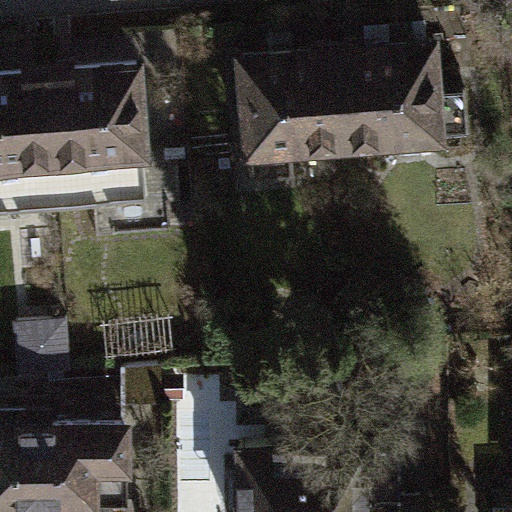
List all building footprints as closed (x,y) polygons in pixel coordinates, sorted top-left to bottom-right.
[(435,87),(431,39),(339,47),(346,138),(439,131),(439,128),(468,126),(465,85),(435,87)] [(346,138),(339,47),(246,53),(256,172),(293,169),(290,143),(346,138)] [(149,195),(139,60),(50,67),(60,202),(149,195)] [(0,205),(60,202),(50,67),(0,70),(0,205)] [(68,314),(17,318),(21,371),(72,367),(68,314)] [(165,361),(128,363),(127,398),(164,398),(165,361)] [(27,408),(0,407),(0,501),(12,501),(23,511),(56,511),(68,500),(129,499),(128,419),(27,420),(27,408)] [(403,511),(403,437),(242,439),(242,511),(403,511)] [(511,511),(511,489),(495,489),(495,511),(511,511)]
